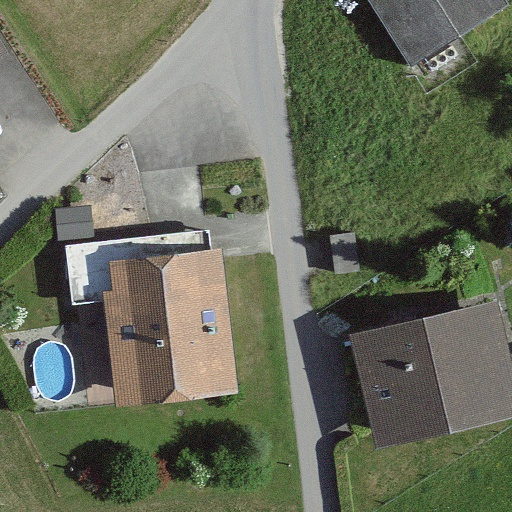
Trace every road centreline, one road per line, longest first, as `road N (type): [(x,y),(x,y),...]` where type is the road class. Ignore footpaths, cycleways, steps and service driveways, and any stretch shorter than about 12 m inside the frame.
road 1 (residential): [(321,511),(258,74),(232,12),(239,0)]
road 2 (track): [(232,12),(0,228)]
